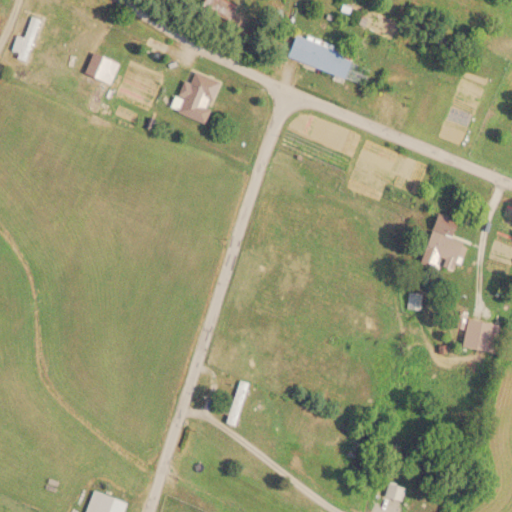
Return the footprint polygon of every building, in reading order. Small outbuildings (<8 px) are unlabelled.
[(343,77),(350,55),(293,36),(286,59),(343,77)] [(201,122),(216,80),(187,70),(172,112),(201,122)] [(439,259),(436,265),(446,270),(460,243),(429,228),(419,249),(439,259)] [(499,326),(464,319),(458,347),(494,353),(499,326)] [(222,423),(232,426),(245,385),(235,382),(222,423)] [(403,503),(407,489),(385,482),(381,496),(403,503)] [(118,511),(122,502),(89,490),(81,511),(118,511)]
